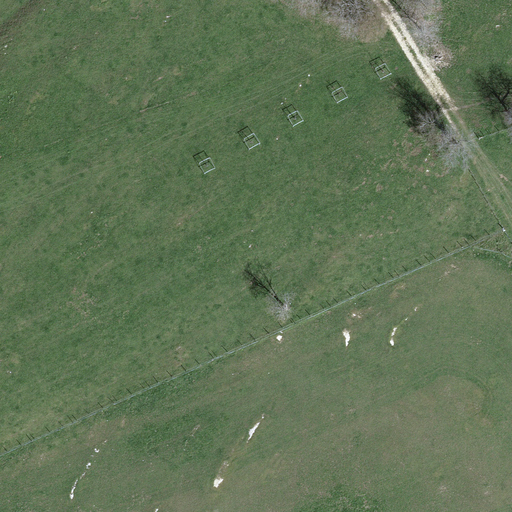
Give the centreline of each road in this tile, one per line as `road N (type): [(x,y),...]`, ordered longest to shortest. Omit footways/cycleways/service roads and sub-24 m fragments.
road 1 (track): [(379,0),(456,122)]
road 2 (track): [(511,228),(456,122)]
